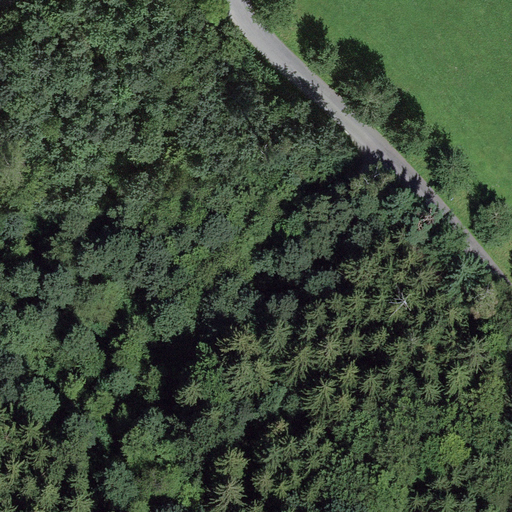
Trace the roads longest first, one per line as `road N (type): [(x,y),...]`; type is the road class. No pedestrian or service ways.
road 1 (track): [(373,146),(181,361),(158,472),(174,511)]
road 2 (unclassified): [(511,311),(410,182),(249,28),(231,0)]
